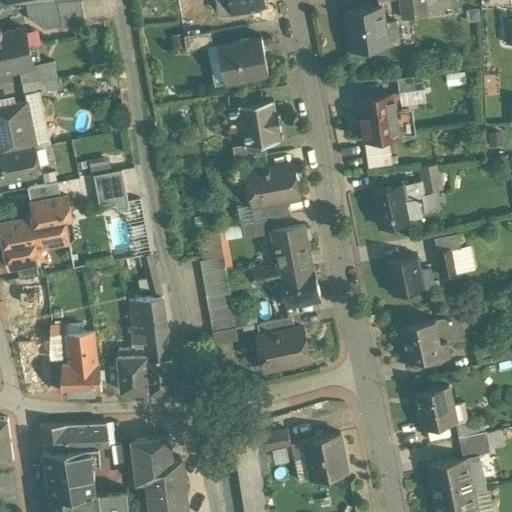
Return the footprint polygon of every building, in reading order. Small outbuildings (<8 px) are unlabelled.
[(82,0),(58,0),(63,26),(87,22),(82,0)] [(266,0),(218,0),(220,10),(232,8),(232,10),(252,7),(251,5),(266,2),(266,0)] [(382,3),(347,8),(353,48),(388,43),(387,42),(400,41),(397,18),(384,20),(382,3)] [(3,32),(2,28),(0,28),(0,29),(1,33),(0,33),(0,71),(35,63),(26,26),(3,32)] [(211,30),(185,34),(187,49),(213,44),(211,30)] [(261,35),(220,43),(220,42),(218,42),(226,82),(228,82),(227,81),(268,72),(268,74),(270,73),(262,34),(260,34),(261,35)] [(424,73),(398,76),(400,91),(426,87),(424,73)] [(46,77),(23,81),(25,93),(48,89),(46,77)] [(395,92),(359,97),(365,138),(401,133),(401,131),(398,110),(395,92)] [(274,98),(239,103),(239,105),(228,107),(230,121),(242,120),(245,143),(245,144),(265,141),(281,138),(279,126),(282,125),(280,110),(276,111),(274,98)] [(28,100),(0,105),(0,152),(37,145),(28,100)] [(410,109),(398,110),(401,131),(413,129),(410,109)] [(390,139),(366,142),(369,166),(393,162),(390,139)] [(265,141),(245,144),(245,143),(233,145),(236,158),(267,153),(265,141)] [(37,145),(0,152),(0,176),(1,179),(36,172),(41,165),(37,145)] [(92,182),(99,181),(103,202),(132,197),(129,181),(139,179),(136,163),(113,167),(110,156),(94,159),(96,171),(90,172),(92,182)] [(293,162),(248,170),(254,202),(254,203),(288,197),(299,195),(293,162)] [(438,162),(420,165),(425,190),(443,187),(438,162)] [(59,180),(28,186),(31,201),(61,195),(59,180)] [(405,182),(372,189),(380,225),(412,218),(405,182)] [(32,207),(26,217),(1,222),(9,266),(18,265),(39,261),(37,246),(70,240),(65,215),(72,214),(68,194),(61,195),(31,201),(32,207)] [(288,197),(254,203),(254,202),(252,202),(255,219),(265,218),(291,213),(288,197)] [(255,219),(242,222),(245,236),(268,232),(265,218),(255,219)] [(305,223),(273,229),(279,260),(310,254),(305,223)] [(460,269),(477,265),(472,242),(455,245),(460,269)] [(451,246),(438,249),(443,274),(457,272),(451,246)] [(152,251),(142,253),(145,264),(148,277),(139,279),(141,289),(151,287),(152,294),(163,293),(152,251)] [(142,253),(127,256),(129,267),(145,264),(142,253)] [(418,253),(387,259),(393,293),(425,286),(418,253)] [(310,254),(279,260),(279,262),(281,272),(313,266),(310,254)] [(224,255),(200,259),(211,318),(235,313),(224,255)] [(39,261),(18,265),(20,277),(42,273),(39,261)] [(279,262),(253,267),(256,283),(274,280),(282,278),(281,272),(279,262)] [(313,266),(281,272),(282,278),(285,289),(288,304),(321,297),(315,266),(313,266)] [(282,278),(274,280),(276,292),(285,289),(282,278)] [(152,294),(129,297),(133,331),(168,326),(163,293),(152,294)] [(49,294),(31,296),(35,340),(50,340),(52,316),(49,294)] [(29,310),(12,312),(14,326),(30,324),(29,310)] [(235,313),(211,318),(213,329),(237,325),(235,313)] [(453,313),(435,317),(439,338),(447,337),(447,338),(458,336),(453,313)] [(293,315),(258,322),(260,334),(295,326),(293,315)] [(435,317),(400,324),(407,360),(414,359),(430,356),(450,351),(447,338),(447,337),(439,338),(435,317)] [(260,334),(259,334),(266,367),(311,357),(304,325),(295,326),(260,334)] [(168,326),(133,331),(133,343),(145,341),(170,338),(168,326)] [(95,329),(67,332),(70,361),(98,361),(95,329)] [(70,361),(66,332),(51,333),(51,391),(62,390),(62,361),(70,361)] [(170,338),(145,341),(146,353),(147,353),(148,359),(172,356),(170,338)] [(511,339),(477,347),(480,362),(500,358),(501,358),(511,355),(511,339)] [(35,340),(17,341),(28,391),(51,391),(50,340),(35,340)] [(118,353),(122,390),(150,389),(148,359),(147,353),(146,353),(131,353),(118,353)] [(172,356),(148,359),(150,389),(175,389),(172,356)] [(430,356),(414,359),(415,365),(432,361),(430,356)] [(70,361),(63,362),(62,391),(102,390),(100,361),(98,361),(70,361)] [(449,384),(416,391),(419,407),(417,408),(421,426),(457,419),(449,384)] [(5,417),(0,417),(0,460),(13,460),(5,417)] [(90,421),(75,422),(77,445),(90,444),(90,421)] [(91,422),(91,444),(107,442),(106,421),(91,422)] [(75,422),(41,423),(43,447),(77,445),(75,422)] [(248,427),(234,429),(235,438),(250,436),(248,427)] [(288,428),(263,433),(266,447),(291,442),(288,428)] [(487,429),(459,435),(464,455),(467,454),(480,452),(480,453),(485,452),(484,447),(490,446),(487,429)] [(341,430),(304,438),(312,476),(349,469),(341,430)] [(170,433),(133,437),(138,478),(148,477),(151,511),(189,511),(183,455),(173,457),(170,433)] [(268,511),(257,439),(234,442),(245,511),(268,511)] [(77,445),(43,447),(45,472),(79,470),(78,456),(77,445)] [(480,452),(467,454),(474,488),(474,489),(487,486),(480,453),(480,452)] [(464,455),(428,462),(435,496),(474,488),(467,454),(464,455)] [(85,458),(78,456),(79,470),(86,470),(85,458)] [(124,457),(104,459),(105,469),(125,468),(124,457)] [(79,470),(45,472),(48,493),(82,493),(79,470)] [(80,471),(82,492),(91,492),(89,470),(80,471)] [(474,488),(435,496),(438,511),(479,511),(474,489),(474,488)] [(130,511),(128,491),(82,493),(83,511),(130,511)] [(83,511),(82,493),(48,493),(49,511),(83,511)]
